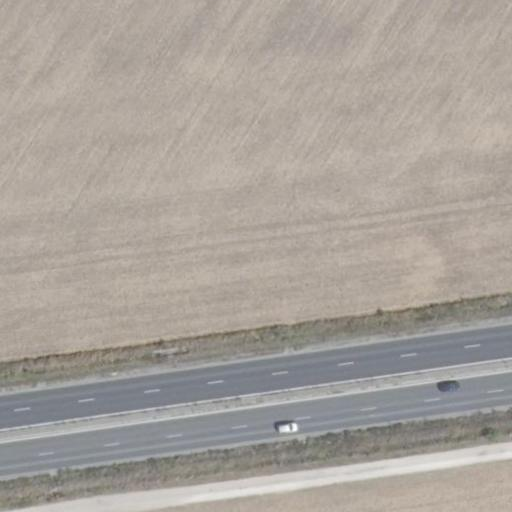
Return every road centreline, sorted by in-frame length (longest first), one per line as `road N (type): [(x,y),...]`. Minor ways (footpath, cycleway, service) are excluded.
road 1 (primary): [(511,341),(0,413)]
road 2 (primary): [(0,462),(511,391)]
road 3 (track): [(511,449),(63,511)]
